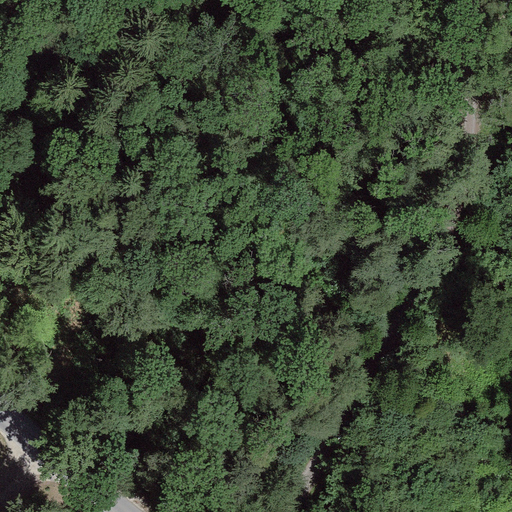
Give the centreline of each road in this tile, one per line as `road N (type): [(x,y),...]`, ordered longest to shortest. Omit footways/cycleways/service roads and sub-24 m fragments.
road 1 (track): [(288,511),(440,265),(465,149),(472,0)]
road 2 (unclassified): [(0,409),(123,511)]
